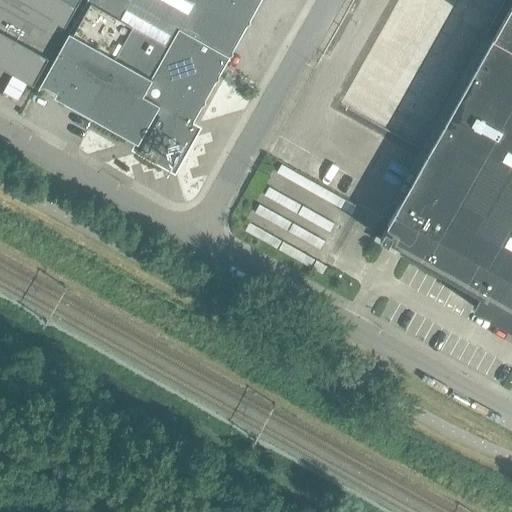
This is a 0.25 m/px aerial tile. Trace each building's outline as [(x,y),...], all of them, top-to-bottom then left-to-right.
[(0,0),(0,62),(34,82),(80,0),(0,0)] [(255,12),(261,0),(87,0),(39,85),(40,86),(42,84),(46,83),(50,85),(58,89),(55,94),(139,141),(142,136),(147,138),(152,138),(190,127),(204,101),(208,99),(208,95),(218,77),(222,74),(222,70),(232,52),(235,50),(236,46),(251,18),(254,16),(255,12)] [(511,1),(428,153),(406,193),(381,238),(389,243),(390,241),(401,246),(400,249),(482,295),(475,308),(511,328),(511,1)] [(6,87),(3,93),(18,101),(21,96),(28,83),(13,75),(6,87)] [(173,158),(182,142),(181,141),(168,144),(172,158),(173,158)] [(357,205),(282,163),(278,172),(352,214),(357,205)] [(302,205),(269,187),(265,195),(297,213),(302,205)] [(292,222),(260,204),(255,212),(288,230),(292,222)] [(335,223),(303,205),(298,214),(331,232),(335,223)] [(282,240),(250,222),(245,230),(278,249),(282,240)] [(325,241),(293,223),(289,231),(321,249),(325,241)] [(316,259),(283,241),(279,249),(311,267),(316,259)] [(323,274),(328,266),(317,260),(312,268),(323,274)]
